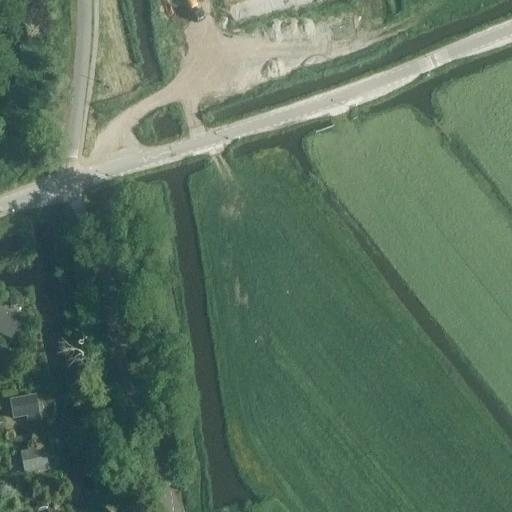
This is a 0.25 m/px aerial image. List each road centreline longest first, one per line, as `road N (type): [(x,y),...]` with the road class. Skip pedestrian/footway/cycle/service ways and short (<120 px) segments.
road 1 (tertiary): [(0,208),(216,144),(511,37)]
road 2 (track): [(171,0),(188,95),(137,116),(122,168)]
